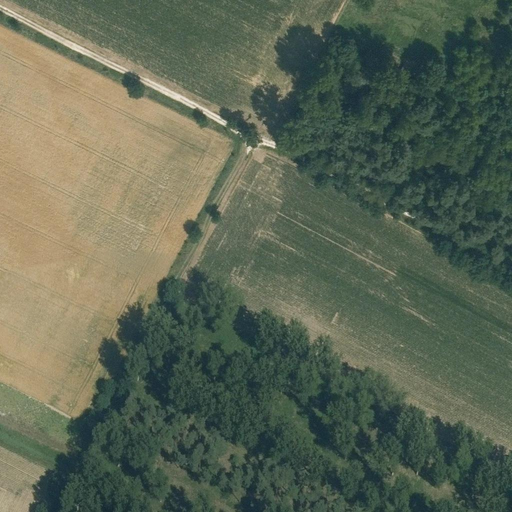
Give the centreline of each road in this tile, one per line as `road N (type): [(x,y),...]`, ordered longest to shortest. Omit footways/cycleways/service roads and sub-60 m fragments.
road 1 (track): [(511,266),(0,11)]
road 2 (track): [(49,511),(250,138)]
